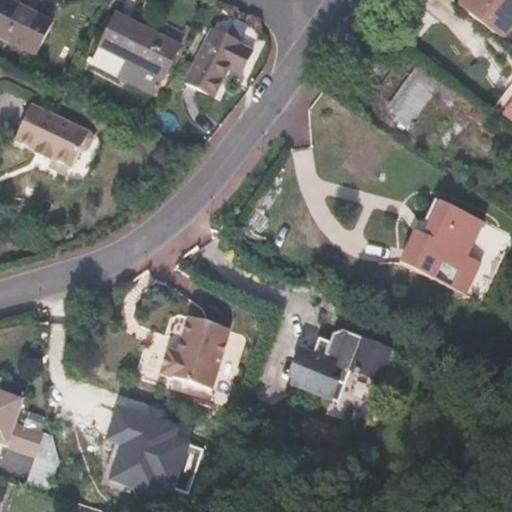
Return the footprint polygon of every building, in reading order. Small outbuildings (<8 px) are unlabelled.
[(0,34),(35,52),(52,20),(10,0),(1,0),(0,2),(0,34)] [(511,18),(511,0),(456,0),(456,1),(500,35),(511,18)] [(154,91),(179,41),(116,10),(91,60),(154,91)] [(247,75),(257,55),(243,49),(245,45),(209,27),(181,81),(209,95),(225,64),(247,75)] [(405,123),(430,93),(409,76),(384,105),(405,123)] [(511,78),(491,103),(501,111),(511,118),(511,78)] [(14,139),(36,149),(35,151),(50,158),(51,155),(73,165),(81,147),(89,146),(93,134),(89,129),(30,102),(14,139)] [(357,186),(390,143),(366,124),(332,166),(357,186)] [(414,222),(409,233),(418,237),(435,203),(430,200),(418,224),(414,222)] [(409,233),(393,265),(459,298),(475,266),(462,259),(479,225),(435,203),(418,237),(409,233)] [(209,399),(231,341),(191,325),(178,360),(168,357),(159,380),(209,399)] [(371,389),(383,357),(334,339),(324,343),(318,360),(308,357),(305,365),(296,362),(285,395),(331,411),(342,379),(371,389)] [(0,442),(4,444),(21,396),(0,389),(0,442)] [(157,422),(115,410),(105,445),(119,449),(108,485),(169,503),(174,489),(190,493),(202,449),(188,445),(193,427),(158,417),(157,422)]
